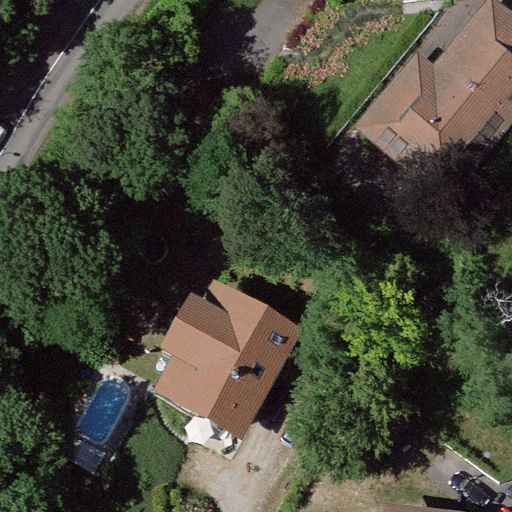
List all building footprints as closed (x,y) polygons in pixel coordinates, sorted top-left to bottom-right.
[(350,140),(430,206),(511,108),(511,50),(477,21),(417,92),(388,94),(350,140)] [(401,80),(388,94),(417,92),(401,80)] [(151,164),(183,184),(219,128),(186,108),(151,164)] [(151,402),(217,438),(268,347),(201,310),(191,329),(167,371),(151,402)] [(167,371),(191,329),(174,320),(151,362),(167,371)]
